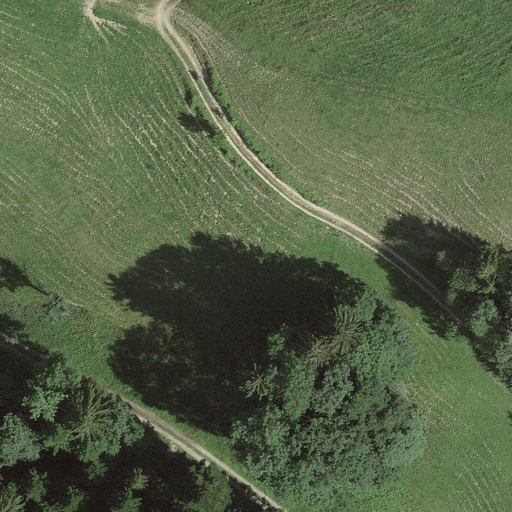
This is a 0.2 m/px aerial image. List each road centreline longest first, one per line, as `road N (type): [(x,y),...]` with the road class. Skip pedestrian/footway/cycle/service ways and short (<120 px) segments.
road 1 (track): [(172,0),(167,28),(246,153),(275,181),(402,263),(511,362)]
road 2 (track): [(0,334),(224,454),(300,511)]
